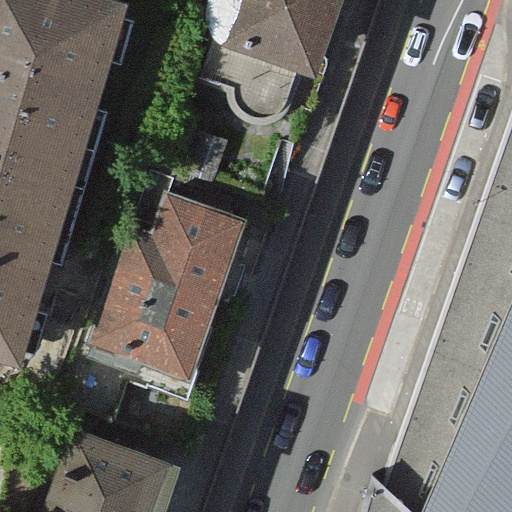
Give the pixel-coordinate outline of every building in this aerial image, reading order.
[(123,0),(0,0),(0,145),(72,168),(123,0)] [(345,0),(242,0),(230,47),(327,72),(345,0)] [(511,112),(383,486),(373,477),(363,511),(472,511),(511,447),(511,112)] [(72,168),(0,145),(0,335),(19,341),(72,168)] [(245,201),(169,180),(156,230),(124,222),(91,342),(198,371),(245,201)] [(152,511),(170,451),(63,420),(36,511),(152,511)] [(511,511),(511,447),(472,511),(511,511)]
